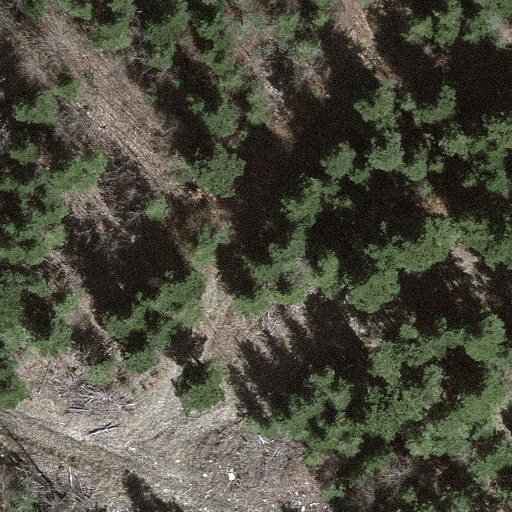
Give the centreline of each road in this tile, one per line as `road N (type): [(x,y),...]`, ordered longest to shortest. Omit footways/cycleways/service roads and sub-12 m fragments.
road 1 (track): [(408,0),(283,170),(195,321),(135,470)]
road 2 (track): [(0,408),(224,511)]
